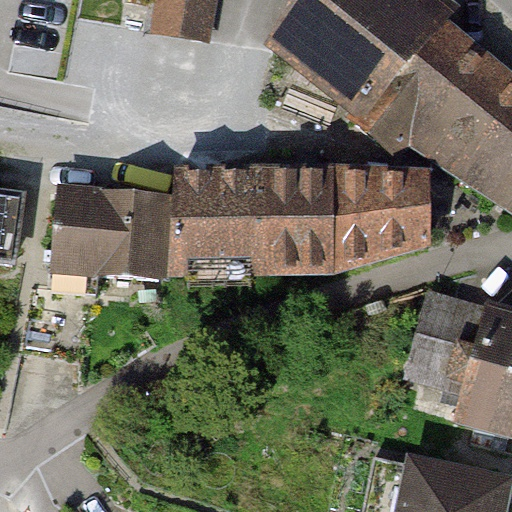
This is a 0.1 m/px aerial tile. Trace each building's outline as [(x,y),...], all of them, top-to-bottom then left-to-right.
[(229,0),(163,0),(158,40),(223,49),(229,0)] [(447,24),(414,0),(310,0),(269,54),(365,126),(360,131),(398,160),(409,146),(511,217),(511,83),(443,28),(447,24)] [(323,177),(167,178),(167,199),(168,282),(324,280),(430,250),(424,176),(323,177)] [(35,196),(0,191),(0,267),(25,270),(35,196)] [(54,281),(168,282),(167,199),(54,197),(54,281)] [(443,430),(511,449),(511,312),(478,303),(443,430)] [(505,511),(511,480),(405,458),(393,511),(505,511)]
